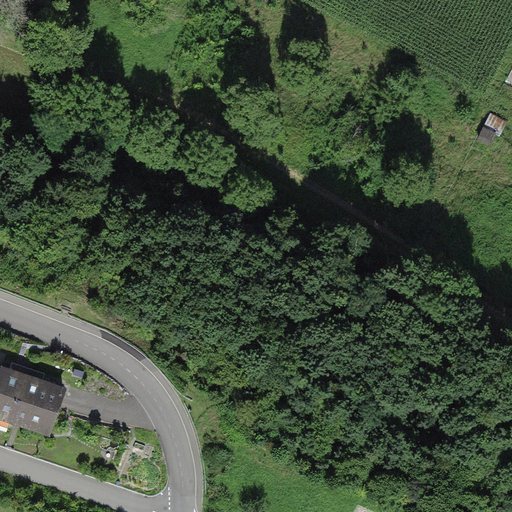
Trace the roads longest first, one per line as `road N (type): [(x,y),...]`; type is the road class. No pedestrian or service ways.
road 1 (track): [(0,37),(188,120),(511,309)]
road 2 (unclassified): [(0,313),(95,351),(154,395),(181,455),(184,511)]
road 3 (residential): [(0,460),(151,511)]
